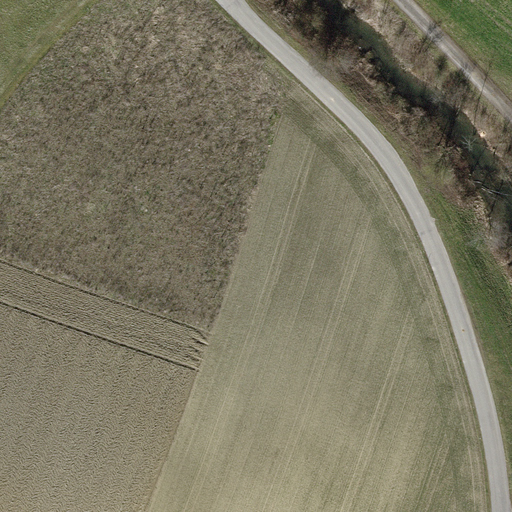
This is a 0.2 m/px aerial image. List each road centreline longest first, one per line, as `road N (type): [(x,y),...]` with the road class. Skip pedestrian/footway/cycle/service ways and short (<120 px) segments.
road 1 (track): [(501,511),(481,384),(409,188),(361,124),(230,0)]
road 2 (track): [(401,0),(511,117)]
